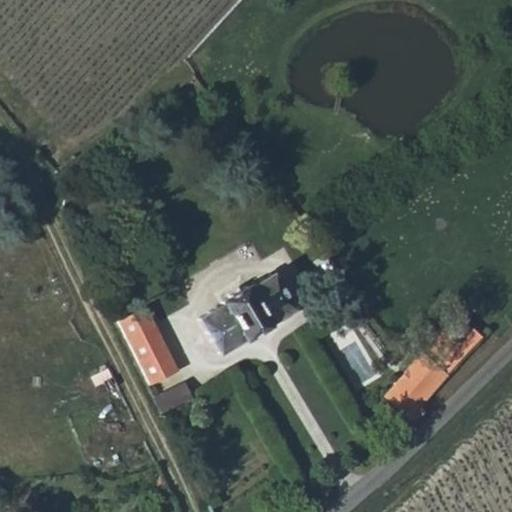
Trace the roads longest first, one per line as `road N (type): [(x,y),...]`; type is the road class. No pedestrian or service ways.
road 1 (track): [(0,136),(114,338),(150,444),(186,511)]
road 2 (unclassified): [(338,511),(511,354)]
